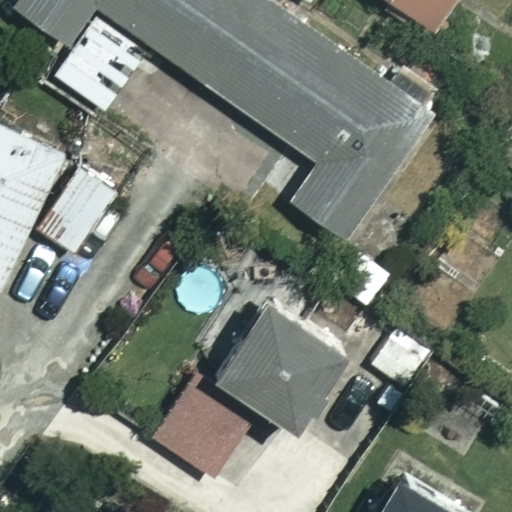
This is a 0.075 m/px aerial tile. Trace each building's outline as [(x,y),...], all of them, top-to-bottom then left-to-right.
[(74,42),(56,67),(100,98),(145,33),(320,157),(293,196),(347,234),(435,110),(277,0),(19,0),(17,2),(74,42)] [(332,0),(312,0),(326,9),(332,0)] [(410,0),(432,15),(442,0),(410,0)] [(0,281),(4,283),(67,149),(0,118),(0,281)] [(126,195),(86,165),(43,224),(82,253),(126,195)] [(365,312),(396,262),(361,241),(330,290),(365,312)] [(349,345),(269,293),(219,371),(299,423),(349,345)] [(434,345),(400,322),(374,359),(408,382),(434,345)] [(249,419),(191,380),(156,432),(215,471),(249,419)] [(475,511),(408,467),(377,511),(475,511)]
